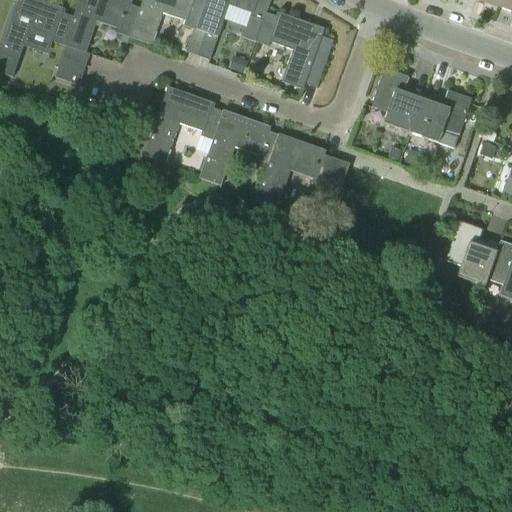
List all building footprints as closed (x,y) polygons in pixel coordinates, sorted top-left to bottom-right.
[(62,47),(73,18),(64,15),(65,10),(36,0),(15,0),(0,44),(0,74),(12,79),(29,30),(52,38),(51,43),(62,47)] [(129,39),(140,9),(131,6),(132,2),(126,0),(79,0),(73,18),(62,47),(65,48),(62,58),(85,67),(90,55),(85,53),(95,22),(119,30),(117,34),(129,39)] [(197,30),(206,2),(200,0),(142,0),(140,9),(129,39),(151,46),(162,14),(185,22),(183,26),(193,30),(186,53),(198,57),(205,33),(197,30)] [(256,43),(266,14),(271,0),(206,0),(206,2),(197,30),(205,33),(198,57),(209,61),(229,6),(251,14),(243,39),(256,43)] [(476,0),(499,8),(501,0),(476,0)] [(511,0),(501,0),(499,8),(511,12),(511,0)] [(266,14),(256,43),(268,48),(270,43),(293,51),(281,83),(303,91),(305,85),(316,89),(328,58),(316,53),(324,30),(277,13),(275,18),(266,14)] [(247,62),(233,57),(228,70),(243,75),(247,62)] [(79,86),(85,67),(62,58),(55,79),(79,86)] [(410,134),(422,100),(403,93),(408,78),(384,70),(371,109),(387,114),(383,125),(410,134)] [(212,142),(223,113),(213,109),(215,105),(168,88),(144,156),(165,164),(179,125),(203,133),(201,138),(212,142)] [(422,100),(410,134),(438,144),(442,134),(457,140),(471,101),(448,92),(442,107),(422,100)] [(268,165),(278,136),(269,133),(270,128),(223,112),(223,113),(212,142),(213,142),(199,180),(219,187),(234,148),(257,157),(256,161),(268,165)] [(484,127),(480,138),(493,143),(496,136),(493,130),(484,127)] [(324,189),(335,160),(324,156),(326,152),(278,135),(278,136),(268,165),(255,203),(274,210),(289,171),(291,172),(291,171),(312,179),(310,184),(324,189)] [(496,148),(483,143),(479,155),(492,160),(496,148)] [(390,149),(387,159),(398,163),(402,153),(390,149)] [(408,151),(404,163),(420,168),(424,156),(408,151)] [(335,160),(324,189),(320,201),(334,206),(349,165),(335,160)] [(486,281),(499,244),(488,241),(485,249),(477,246),(482,231),(459,223),(445,260),(461,266),(457,277),(485,287),(487,282),(486,281)] [(486,281),(487,282),(501,287),(498,296),(511,300),(511,246),(500,242),(499,244),(486,281)]
